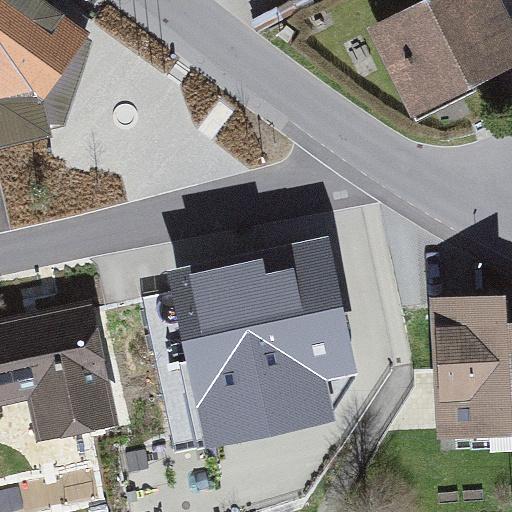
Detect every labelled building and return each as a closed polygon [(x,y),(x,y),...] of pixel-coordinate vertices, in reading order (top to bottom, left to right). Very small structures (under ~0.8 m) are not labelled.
[(38,0),(0,0),(0,141),(48,130),(39,96),(85,33),(38,0)] [(511,0),(441,0),(388,27),(423,98),(511,54),(511,0)] [(345,371),(319,249),(181,279),(215,431),(322,408),(345,371)] [(442,303),(448,426),(511,423),(511,327),(499,328),(497,301),(442,303)] [(86,310),(0,328),(0,395),(45,386),(54,428),(109,416),(86,310)]
